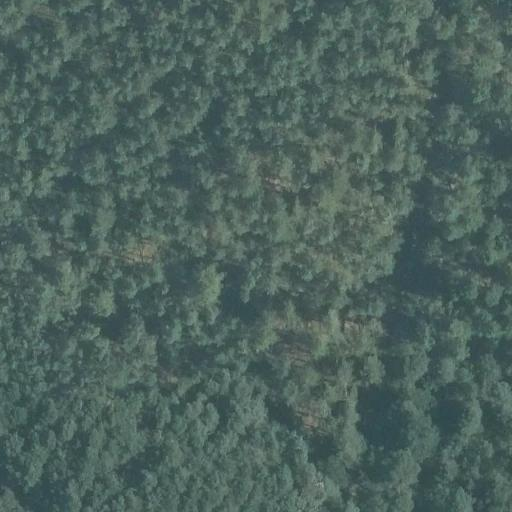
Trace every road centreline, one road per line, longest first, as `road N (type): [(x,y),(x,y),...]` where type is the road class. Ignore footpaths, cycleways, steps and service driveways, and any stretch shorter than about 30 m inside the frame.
road 1 (track): [(451,0),(357,511)]
road 2 (track): [(0,203),(300,511)]
